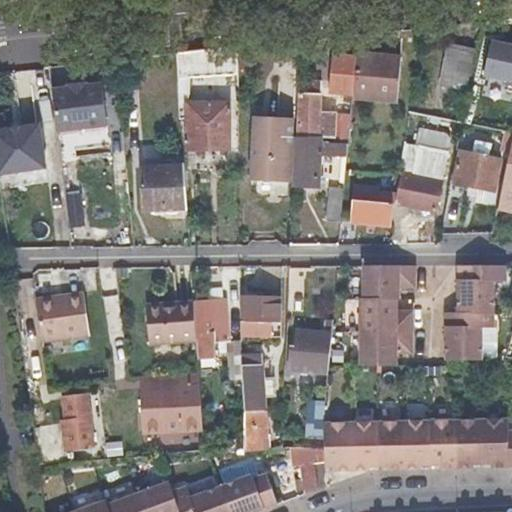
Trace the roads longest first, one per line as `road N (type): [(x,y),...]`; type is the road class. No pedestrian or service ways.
road 1 (residential): [(17,256),(511,252)]
road 2 (residential): [(0,24),(383,0)]
road 3 (residential): [(511,494),(382,500),(330,511)]
